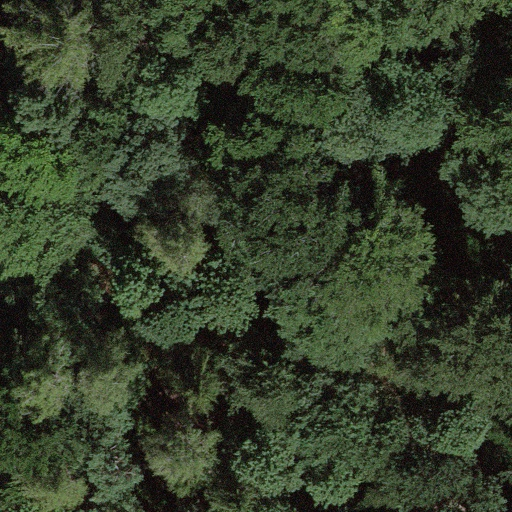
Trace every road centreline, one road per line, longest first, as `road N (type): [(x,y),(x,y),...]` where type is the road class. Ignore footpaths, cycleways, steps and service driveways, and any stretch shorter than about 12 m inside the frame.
road 1 (track): [(0,267),(95,168),(139,0)]
road 2 (track): [(24,0),(0,128)]
